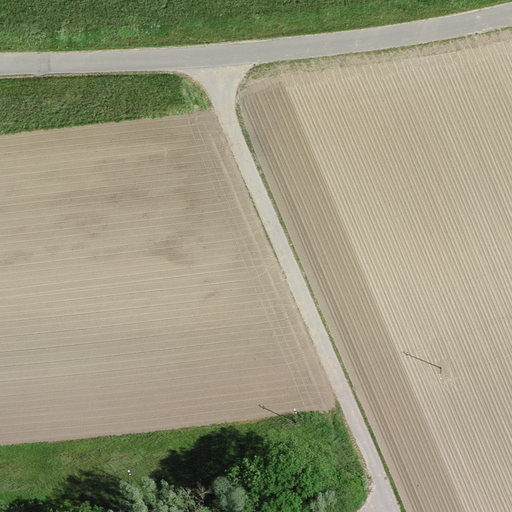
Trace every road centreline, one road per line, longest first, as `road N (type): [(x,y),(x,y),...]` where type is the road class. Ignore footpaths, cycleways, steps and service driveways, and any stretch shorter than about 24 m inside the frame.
road 1 (unclassified): [(0,64),(270,50),(511,13)]
road 2 (track): [(203,55),(385,511)]
